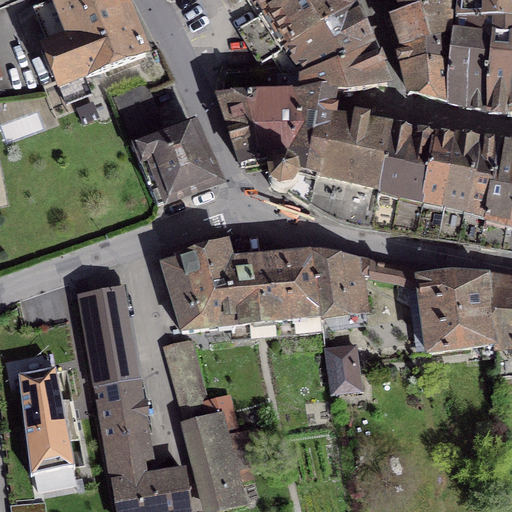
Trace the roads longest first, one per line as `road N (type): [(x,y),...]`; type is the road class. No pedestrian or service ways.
road 1 (residential): [(250,205),(325,234),(511,271)]
road 2 (residential): [(250,205),(0,299)]
road 3 (residential): [(146,0),(250,205)]
road 4 (residential): [(373,0),(410,109),(511,129)]
